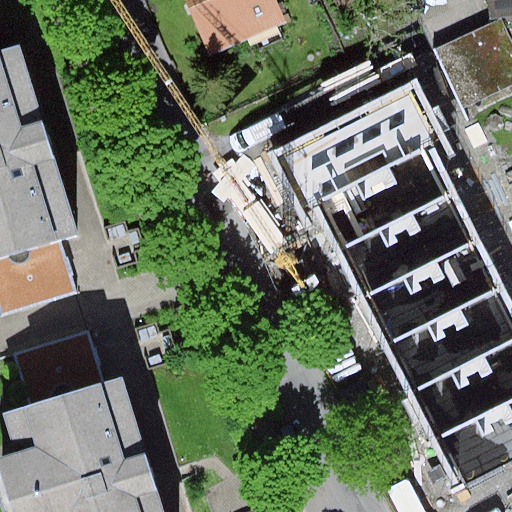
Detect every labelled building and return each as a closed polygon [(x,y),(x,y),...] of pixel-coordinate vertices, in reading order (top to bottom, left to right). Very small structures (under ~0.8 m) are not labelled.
[(0,0),(0,226),(1,230),(22,225),(33,265),(132,237),(116,183),(142,176),(122,103),(104,108),(86,43),(53,53),(45,25),(64,20),(57,0),(0,0)] [(277,0),(189,0),(210,50),(285,18),(277,0)] [(511,0),(495,0),(498,17),(511,15),(511,0)] [(511,45),(501,22),(436,52),(463,109),(511,85),(511,45)] [(322,217),(459,482),(511,454),(511,303),(442,167),(456,160),(416,82),(267,158),(302,227),(322,217)] [(179,382),(66,414),(79,459),(62,464),(75,511),(219,511),(218,509),(239,503),(224,451),(200,457),(179,382)]
